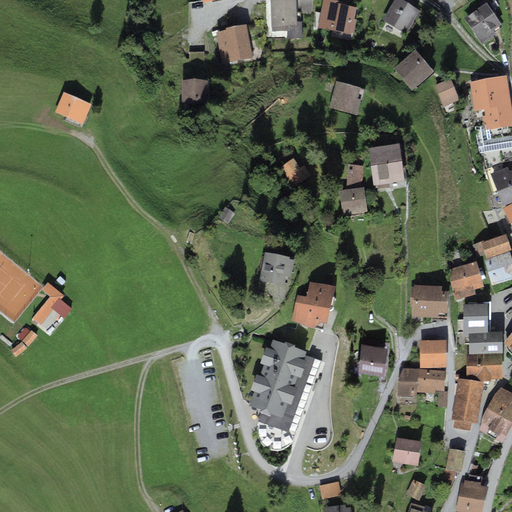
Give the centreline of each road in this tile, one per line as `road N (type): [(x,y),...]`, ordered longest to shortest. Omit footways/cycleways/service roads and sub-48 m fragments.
road 1 (residential): [(471,441),(448,426),(446,335),(425,328),(413,337),(350,464),(316,481),(280,478),(249,445),(220,340)]
road 2 (track): [(195,343),(41,388),(0,411)]
road 3 (track): [(150,355),(140,386),(137,464),(155,511)]
road 4 (residential): [(511,102),(506,73),(420,0)]
